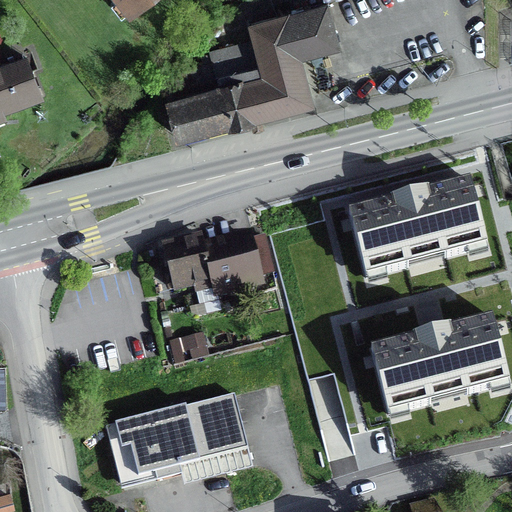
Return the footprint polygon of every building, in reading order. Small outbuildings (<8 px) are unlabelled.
[(114,0),(125,14),(142,0),(114,0)] [(197,93),(169,100),(179,137),(230,123),(231,125),(251,119),(254,129),(258,128),(262,127),(259,116),(271,112),(312,102),(298,55),(337,44),(330,18),(326,3),(288,14),(287,13),(250,23),(257,46),(213,57),(214,61),(189,67),(197,93)] [(0,121),(3,121),(0,114),(39,100),(24,57),(0,65),(0,121)] [(349,213),(366,278),(368,278),(365,267),(382,263),(385,274),(409,267),(406,257),(442,247),(445,257),(469,251),(466,241),(483,237),(485,247),(487,247),(471,182),(470,181),(406,198),(349,213)] [(322,379),(334,375),(331,362),(359,354),(351,323),(357,322),(365,353),(448,331),(465,394),(511,381),(511,345),(486,245),(407,265),(397,227),(390,229),(383,204),(269,234),(307,382),(322,379)] [(199,238),(159,248),(172,296),(196,290),(200,306),(262,290),(251,248),(205,260),(199,238)] [(370,350),(388,415),(390,414),(387,404),(404,400),(407,410),(431,404),(428,393),(464,384),(467,395),(491,388),(488,378),(505,374),(508,384),(510,383),(492,318),(444,330),(429,334),(422,336),(370,350)] [(233,391),(105,424),(120,483),(155,474),(157,481),(182,475),(180,467),(248,449),(233,391)] [(248,449),(180,467),(182,475),(184,484),(253,467),(248,449)]
